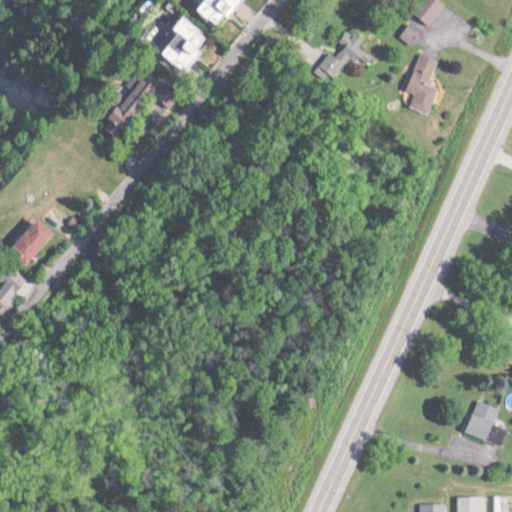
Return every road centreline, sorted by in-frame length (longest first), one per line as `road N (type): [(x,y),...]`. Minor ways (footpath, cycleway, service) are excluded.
road 1 (secondary): [(511,96),(317,511)]
road 2 (residential): [(0,340),(277,0)]
